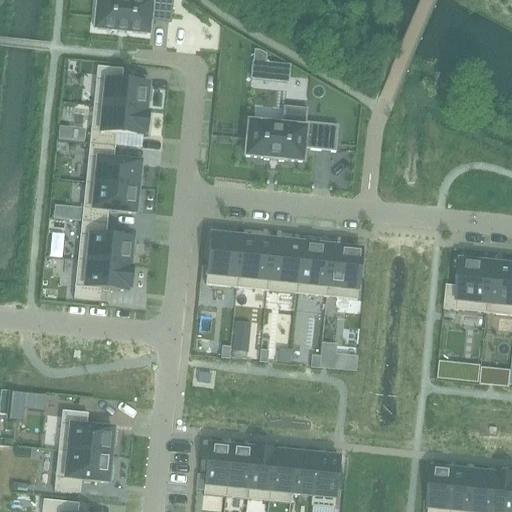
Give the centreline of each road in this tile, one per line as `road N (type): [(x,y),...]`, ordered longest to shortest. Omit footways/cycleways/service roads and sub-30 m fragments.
road 1 (residential): [(185,197),(511,229)]
road 2 (residential): [(185,197),(197,64),(55,48)]
road 3 (residential): [(152,511),(172,334)]
road 4 (residential): [(0,316),(172,334)]
road 5 (residential): [(172,334),(185,197)]
